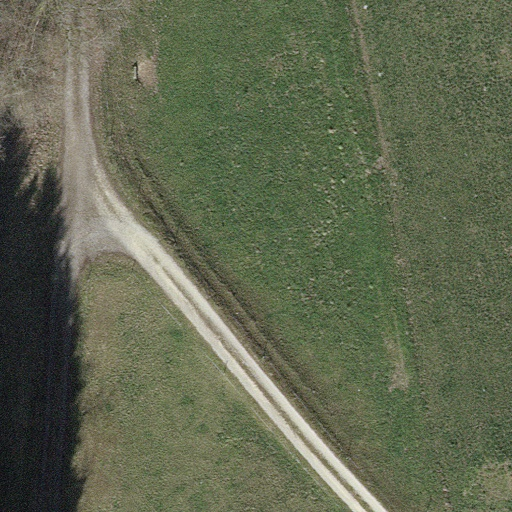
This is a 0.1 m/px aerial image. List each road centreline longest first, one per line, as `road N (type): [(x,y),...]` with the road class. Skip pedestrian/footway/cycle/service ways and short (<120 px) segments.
road 1 (track): [(45,511),(78,157),(73,0)]
road 2 (track): [(361,511),(78,157)]
